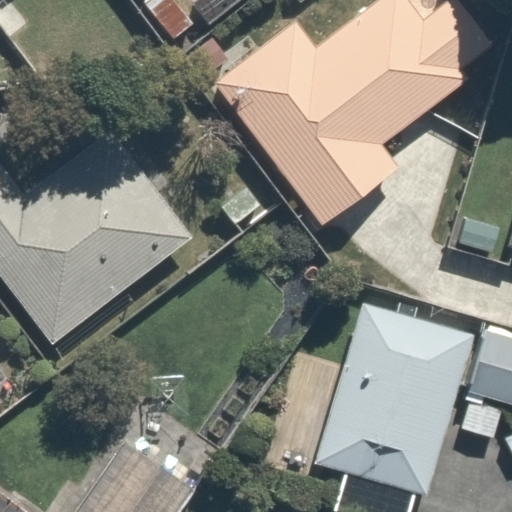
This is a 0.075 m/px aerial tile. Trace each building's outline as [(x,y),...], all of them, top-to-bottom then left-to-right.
[(291,7),(202,70),(306,221),(394,160),(374,131),(499,45),(467,0),(362,0),(311,36),(291,7)] [(0,148),(0,280),(38,330),(176,221),(73,91),(0,148)] [(511,190),(499,234),(511,238),(511,190)] [(328,407),(313,455),(413,485),(461,329),(362,298),(342,361),(287,344),(273,390),(328,407)] [(511,327),(482,319),(462,382),(511,396),(511,327)] [(191,511),(202,497),(113,437),(62,511),(191,511)]
